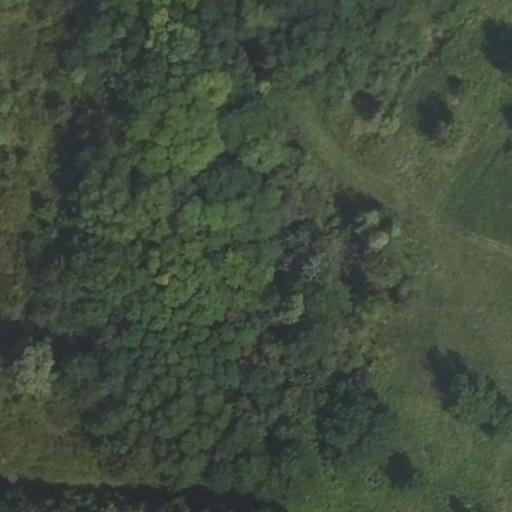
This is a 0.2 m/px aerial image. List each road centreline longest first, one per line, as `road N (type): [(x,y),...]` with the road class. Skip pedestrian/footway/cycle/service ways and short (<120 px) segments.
road 1 (track): [(511,253),(350,172),(239,0)]
road 2 (track): [(0,483),(192,498),(258,511)]
road 3 (track): [(482,0),(449,65),(412,78),(384,145),(350,172)]
road 4 (track): [(336,150),(349,103),(385,92),(400,64),(401,35)]
road 5 (track): [(453,225),(489,131),(511,110)]
